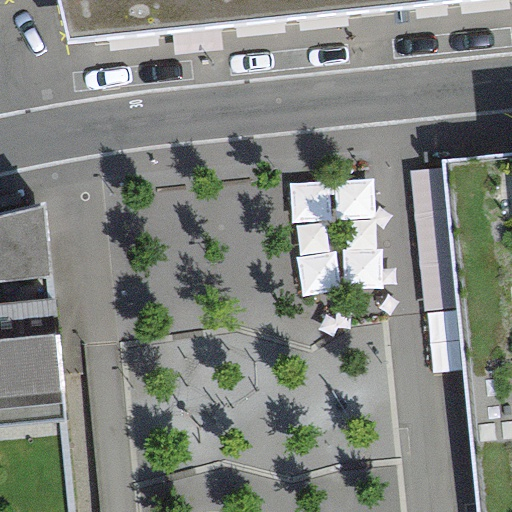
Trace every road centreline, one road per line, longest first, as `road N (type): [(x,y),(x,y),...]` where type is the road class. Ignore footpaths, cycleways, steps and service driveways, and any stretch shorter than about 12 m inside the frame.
road 1 (residential): [(511,80),(247,107),(0,145)]
road 2 (unknown): [(386,93),(439,511)]
